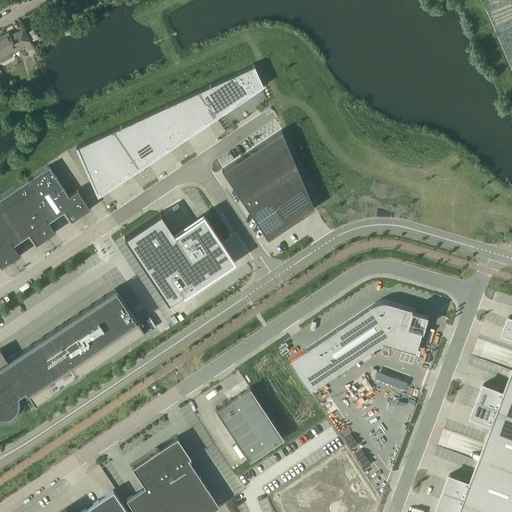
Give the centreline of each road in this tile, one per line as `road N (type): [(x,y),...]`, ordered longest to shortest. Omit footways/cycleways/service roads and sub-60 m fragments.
road 1 (unclassified): [(0,511),(362,270),(407,270),(475,293)]
road 2 (unclassified): [(12,452),(272,277)]
road 3 (unclassified): [(272,277),(342,231),(369,224),(403,224),(492,252)]
road 4 (unclassified): [(0,295),(197,165)]
road 5 (unclassified): [(393,511),(475,293)]
road 6 (unclassified): [(197,165),(272,277)]
